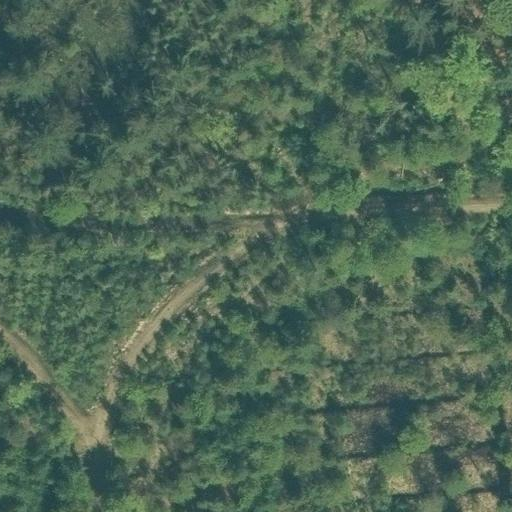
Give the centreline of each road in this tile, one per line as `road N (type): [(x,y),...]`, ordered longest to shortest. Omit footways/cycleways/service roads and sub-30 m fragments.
road 1 (track): [(263,213),(155,311),(119,371),(99,411),(103,511)]
road 2 (track): [(263,213),(0,196)]
road 3 (track): [(511,207),(263,213)]
road 4 (track): [(100,429),(0,334)]
